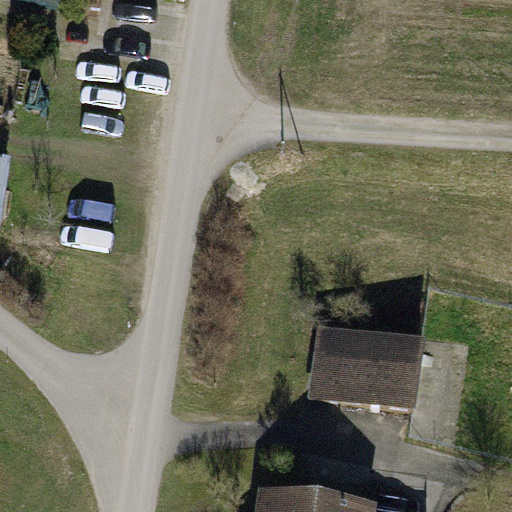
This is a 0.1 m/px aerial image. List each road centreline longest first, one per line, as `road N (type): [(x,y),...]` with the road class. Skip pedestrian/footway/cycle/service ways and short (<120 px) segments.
road 1 (unclassified): [(212,0),(144,441)]
road 2 (track): [(195,115),(511,137)]
road 3 (unclassified): [(144,441),(0,326)]
